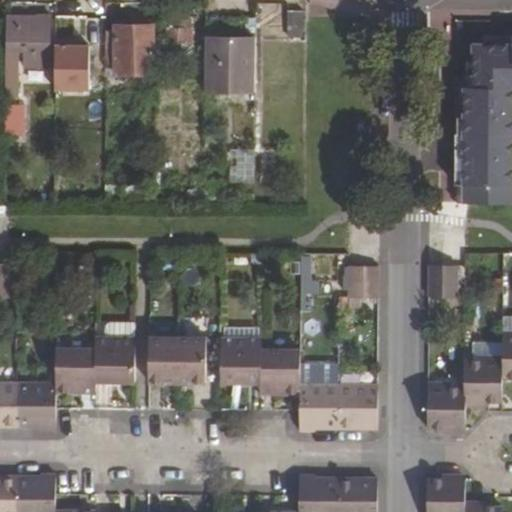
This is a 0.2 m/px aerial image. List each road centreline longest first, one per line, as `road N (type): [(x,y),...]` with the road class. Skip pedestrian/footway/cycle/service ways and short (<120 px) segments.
road 1 (residential): [(404,0),(405,454)]
road 2 (residential): [(405,454),(0,452)]
